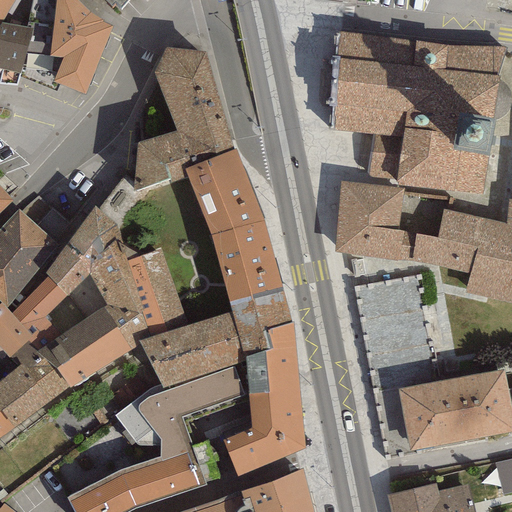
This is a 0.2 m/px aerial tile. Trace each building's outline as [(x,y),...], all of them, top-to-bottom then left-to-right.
[(0,0),(0,23),(1,23),(14,0),(0,0)] [(62,57),(52,82),(84,94),(112,27),(79,0),(31,0),(26,27),(32,28),(24,53),(49,57),(62,57)] [(103,0),(111,8),(113,4),(119,9),(128,0),(103,0)] [(0,68),(18,73),(24,53),(32,28),(26,27),(1,23),(0,23),(0,68)] [(506,48),(338,31),(337,57),(340,57),(333,130),(373,134),(367,177),(396,179),(396,185),(482,194),(495,120),(492,119),(500,76),(497,76),(506,48)] [(164,49),(153,73),(175,131),(137,142),(132,189),(134,191),(167,178),(169,184),(187,177),(183,169),(232,150),(230,142),(232,142),(204,52),(164,49)] [(236,149),(232,150),(183,169),(187,177),(211,234),(263,220),(236,149)] [(132,189),(121,179),(98,208),(116,226),(138,195),(134,191),(132,189)] [(397,230),(402,189),(340,182),(333,252),(396,261),(410,261),(415,234),(397,230)] [(0,187),(0,214),(12,201),(0,187)] [(511,200),(508,200),(506,224),(443,209),(437,238),(415,234),(410,261),(470,273),(463,292),(511,301),(511,200)] [(45,273),(48,277),(66,297),(88,275),(105,305),(129,351),(141,347),(137,341),(188,326),(162,247),(128,260),(116,226),(98,208),(96,205),(75,233),(45,273)] [(18,210),(0,230),(0,302),(5,308),(57,246),(18,210)] [(266,329),(292,322),(263,220),(211,234),(229,300),(231,312),(242,358),(245,356),(272,348),(266,329)] [(353,287),(384,460),(410,456),(410,451),(398,389),(436,382),(416,275),(353,287)] [(66,297),(48,277),(10,314),(31,337),(27,341),(37,353),(58,334),(43,318),(66,297)] [(5,308),(0,302),(0,349),(8,358),(27,341),(31,337),(10,314),(5,308)] [(68,388),(129,351),(105,305),(58,334),(37,353),(68,388)] [(242,358),(231,312),(188,326),(137,341),(141,347),(160,385),(163,391),(233,366),(243,362),(242,358)] [(292,322),(266,329),(272,348),(245,356),(250,428),(222,440),(236,477),(305,449),(292,322)] [(16,367),(0,380),(0,439),(68,388),(37,353),(27,341),(8,358),(16,367)] [(246,401),(243,396),(233,366),(163,391),(148,396),(139,404),(137,409),(139,413),(160,441),(160,447),(159,459),(191,448),(193,447),(187,434),(190,433),(187,422),(246,401)] [(511,431),(511,420),(502,370),(436,382),(398,389),(410,451),(511,431)] [(163,391),(160,385),(151,389),(115,415),(136,445),(160,447),(160,441),(139,413),(137,409),(139,404),(148,396),(163,391)] [(123,471),(66,498),(73,511),(128,511),(136,508),(204,484),(191,448),(159,459),(123,471)] [(511,459),(494,464),(502,495),(511,492),(511,459)] [(313,511),(303,468),(240,492),(243,500),(241,500),(244,506),(240,507),(234,511),(313,511)] [(435,483),(385,495),(389,511),(473,511),(467,483),(437,491),(435,483)] [(240,492),(180,511),(234,511),(240,507),(244,506),(241,500),(243,500),(240,492)]
